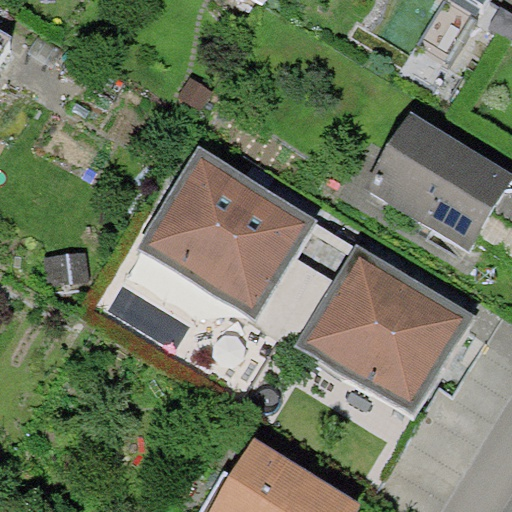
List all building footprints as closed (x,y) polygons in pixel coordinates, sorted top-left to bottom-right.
[(511,39),(511,11),(504,7),(491,28),(511,40),(511,39)] [(0,87),(28,41),(0,23),(0,87)] [(511,176),(412,117),(367,190),(471,257),(511,191),(511,176)] [(320,222),(203,150),(140,250),(258,323),(297,258),(320,222)] [(479,320),(364,249),(340,284),(301,349),(419,419),(479,320)] [(340,284),(297,258),(258,323),(301,349),(340,284)] [(364,511),(367,509),(260,444),(218,511),(364,511)]
